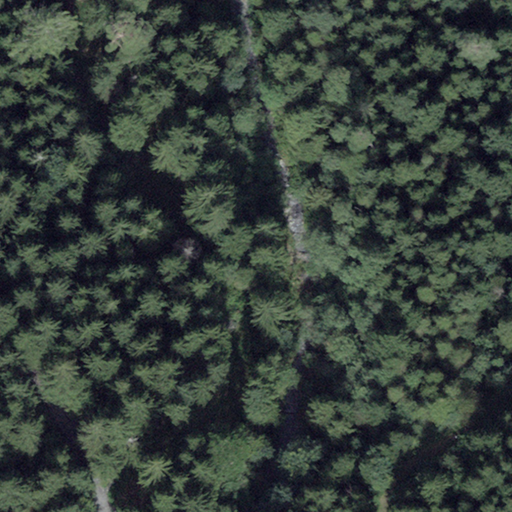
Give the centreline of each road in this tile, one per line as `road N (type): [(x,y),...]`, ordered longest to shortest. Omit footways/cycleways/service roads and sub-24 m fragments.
road 1 (track): [(111,511),(34,365),(0,333)]
road 2 (track): [(389,511),(410,466),(511,404)]
